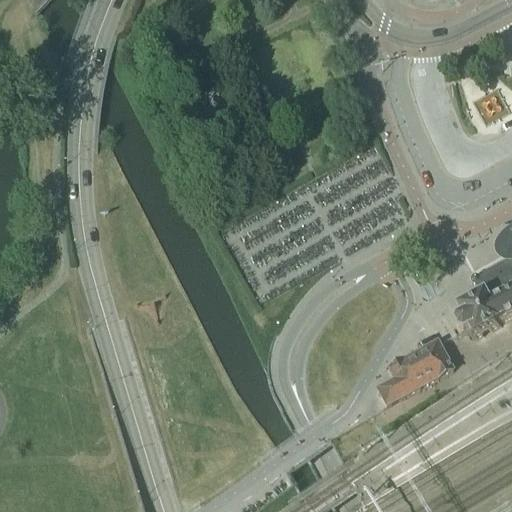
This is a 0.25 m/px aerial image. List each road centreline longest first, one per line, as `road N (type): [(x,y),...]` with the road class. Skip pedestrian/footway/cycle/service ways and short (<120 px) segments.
road 1 (secondary): [(161,511),(85,242),(77,187),(78,131),(113,0)]
road 2 (secondary): [(360,0),(401,35),(433,38),(511,2)]
